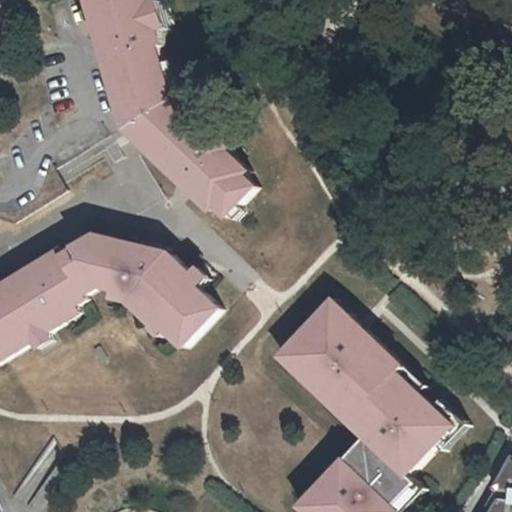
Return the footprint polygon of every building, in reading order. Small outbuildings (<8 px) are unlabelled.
[(196,119),(181,105),(162,34),(155,6),(153,0),(91,0),(98,24),(99,23),(103,36),(129,126),(131,135),(137,140),(218,217),(222,213),(231,222),(261,190),(251,181),(256,175),(233,154),(237,149),(226,138),(221,143),(205,127),(196,119)] [(172,33),(164,3),(155,6),(162,34),(172,33)] [(90,26),(95,39),(103,36),(99,23),(98,24),(90,26)] [(210,123),(201,114),(196,119),(205,127),(210,123)] [(120,131),(128,146),(137,140),(131,135),(129,126),(120,131)] [(104,291),(119,295),(131,299),(130,305),(159,333),(165,328),(173,336),(189,351),(228,313),(206,291),(210,287),(182,260),(170,257),(142,249),(104,239),(71,258),(67,252),(0,292),(0,370),(38,347),(55,336),(88,316),(84,309),(104,291)] [(142,249),(170,257),(172,250),(144,243),(142,249)] [(131,299),(119,295),(118,302),(130,305),(131,299)] [(297,511),(400,511),(420,491),(411,482),(410,484),(404,479),(459,420),(331,301),(276,360),(362,439),(350,453),(348,451),(294,509),(297,511)] [(173,336),(165,328),(159,333),(167,341),(173,336)] [(55,336),(38,347),(43,354),(59,344),(55,336)] [(511,511),(511,465),(491,504),(511,506),(511,511)]
